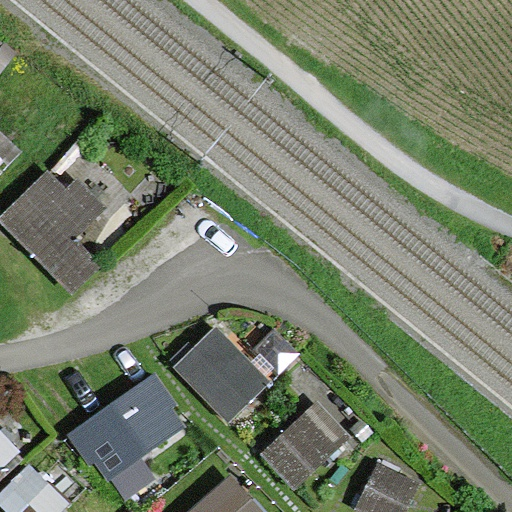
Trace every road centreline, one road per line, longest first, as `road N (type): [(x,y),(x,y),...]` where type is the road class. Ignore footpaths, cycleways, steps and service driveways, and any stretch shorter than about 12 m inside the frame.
road 1 (unclassified): [(327,327),(309,309),(252,289),(166,306),(66,350),(0,360)]
road 2 (track): [(511,506),(327,327)]
